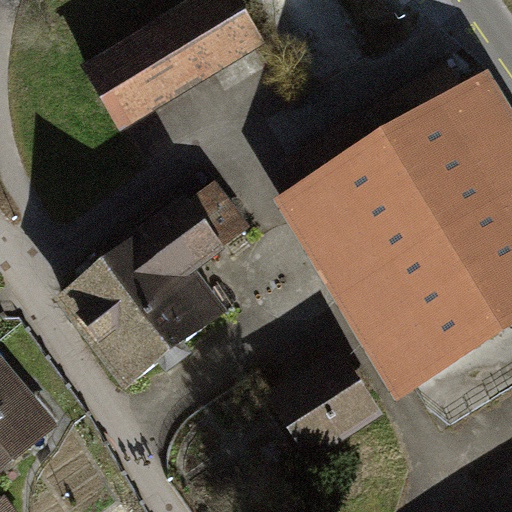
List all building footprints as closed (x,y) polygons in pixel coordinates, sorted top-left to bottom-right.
[(231,0),(208,0),(90,71),(123,124),(257,43),(231,0)] [(511,181),(447,73),(295,164),(424,378),(511,324),(511,181)] [(211,190),(183,211),(214,251),(242,230),(211,190)] [(190,270),(214,251),(183,211),(179,206),(65,293),(134,383),(224,314),(190,270)] [(341,365),(281,404),(312,450),(371,411),(341,365)] [(0,392),(0,467),(37,436),(0,392)] [(0,511),(19,511),(0,491),(0,511)]
